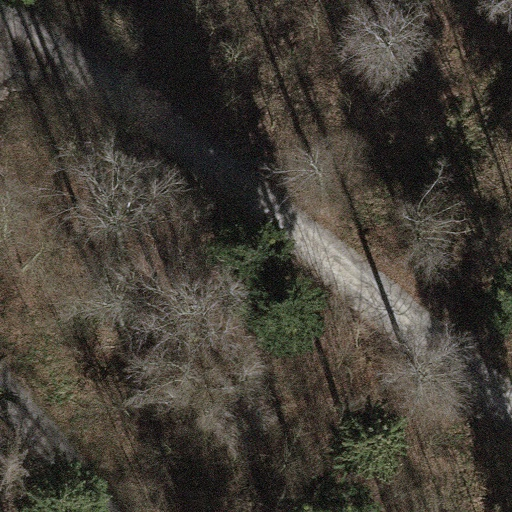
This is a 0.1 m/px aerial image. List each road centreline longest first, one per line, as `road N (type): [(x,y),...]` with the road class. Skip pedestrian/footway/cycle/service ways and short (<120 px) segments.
road 1 (track): [(511,404),(277,210),(0,5)]
road 2 (track): [(101,511),(0,400)]
